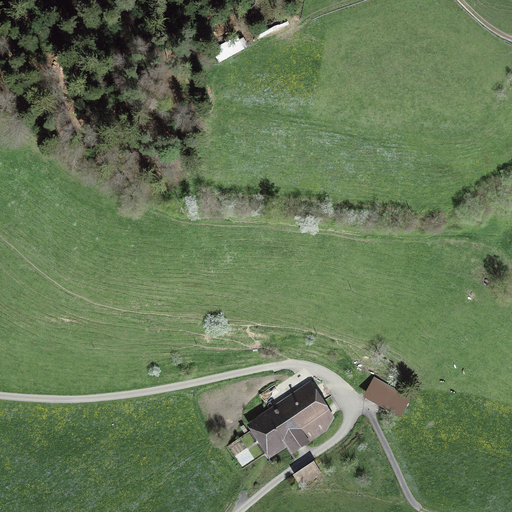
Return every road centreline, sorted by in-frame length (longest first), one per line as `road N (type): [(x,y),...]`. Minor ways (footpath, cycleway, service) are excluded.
road 1 (unclassified): [(0,395),(88,398),(290,364),(327,373),(351,405),(345,429),(239,511)]
road 2 (track): [(79,0),(57,86),(69,128),(106,172),(165,197),(411,218)]
road 3 (track): [(425,511),(406,492),(372,418),(351,405)]
